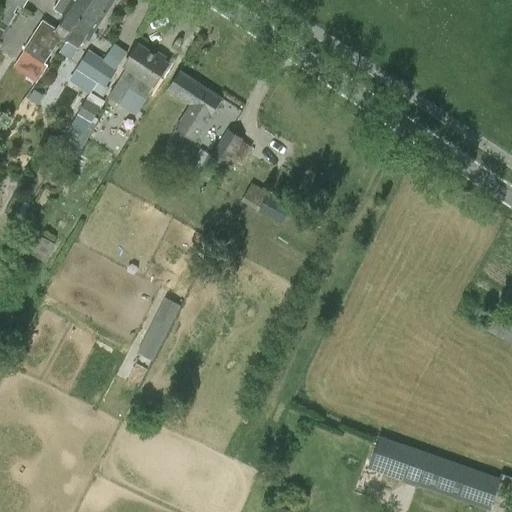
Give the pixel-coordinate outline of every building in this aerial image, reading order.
[(5,0),(7,1),(0,13),(0,36),(8,22),(10,23),(16,14),(14,13),(18,6),(23,9),(28,0),(5,0)] [(88,40),(93,33),(114,0),(59,0),(55,8),(67,16),(58,30),(43,20),(23,49),(25,50),(14,66),(37,82),(48,65),(45,63),(57,45),(62,48),(60,51),(71,59),(85,38),(88,40)] [(125,67),(127,68),(109,97),(120,104),(121,102),(137,113),(169,64),(139,44),(125,67)] [(89,52),(79,68),(98,80),(92,89),(104,97),(110,88),(106,85),(116,69),(104,61),(89,52)] [(79,68),(70,81),(90,94),(92,89),(98,80),(79,68)] [(169,89),(191,103),(175,128),(196,142),(223,99),(180,72),(169,89)] [(77,113),(80,116),(90,121),(81,136),(77,136),(70,146),(73,148),(69,154),(76,158),(100,119),(95,116),(100,107),(86,99),(77,113)] [(201,149),(191,165),(202,172),(212,157),(226,166),(232,158),(241,164),(252,147),(243,140),(244,139),(229,128),(211,155),(201,149)] [(259,210),(269,192),(253,183),(242,201),(259,210)] [(31,253),(47,262),(56,243),(41,235),(31,253)] [(163,296),(137,353),(154,360),(180,303),(163,296)] [(483,328),(511,344),(511,322),(494,311),(483,328)] [(369,468),(490,511),(501,478),(380,436),(369,468)]
